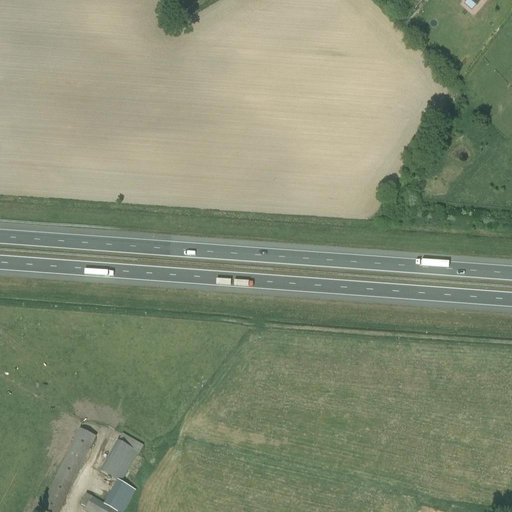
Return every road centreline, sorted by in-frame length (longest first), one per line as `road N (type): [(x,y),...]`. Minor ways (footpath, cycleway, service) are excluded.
road 1 (motorway): [(0,262),(511,299)]
road 2 (motorway): [(511,275),(0,239)]
